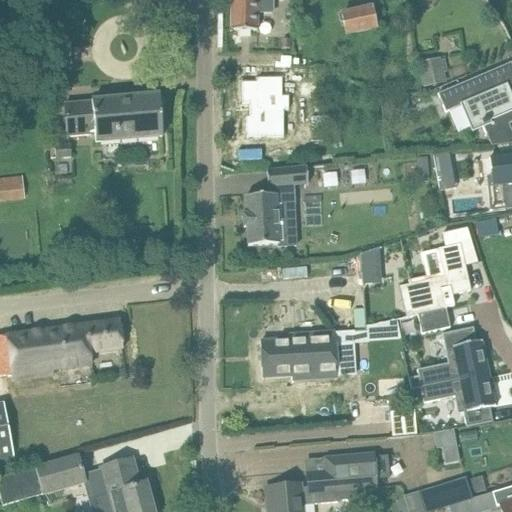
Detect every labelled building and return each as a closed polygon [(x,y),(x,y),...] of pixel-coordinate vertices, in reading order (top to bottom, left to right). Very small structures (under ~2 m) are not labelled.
[(231,0),(232,30),(240,29),(241,35),(250,35),(250,29),(258,29),(258,11),(272,10),(272,0),(231,0)] [(375,29),(370,8),(341,15),(345,35),(375,29)] [(53,41),(54,56),(70,55),(68,40),(53,41)] [(449,81),(443,56),(425,60),(430,85),(449,81)] [(437,97),(445,115),(463,107),(473,131),(481,127),(485,136),(511,124),(511,99),(511,97),(511,96),(511,68),(510,65),(437,97)] [(246,103),(240,104),(240,119),(247,118),(248,138),(276,136),(275,132),(289,131),(288,107),(283,107),(281,75),(245,77),(246,103)] [(95,135),(95,142),(162,137),(159,96),(65,103),(68,137),(95,135)] [(70,146),(54,147),(55,159),(71,157),(70,146)] [(435,168),(451,166),(449,154),(433,157),(435,168)] [(417,157),(420,181),(430,180),(427,156),(417,157)] [(511,156),(489,159),(489,160),(490,160),(492,176),(493,186),(504,185),(507,210),(511,208),(511,156)] [(246,216),(242,216),(243,218),(244,225),(243,225),(243,227),(247,227),(248,246),(278,245),(296,244),(295,225),(294,205),(295,205),(294,185),(308,184),(307,168),(267,170),(268,187),(274,187),(275,195),(245,197),(246,216)] [(21,177),(0,179),(0,202),(24,200),(21,177)] [(464,267),(477,264),(467,229),(442,235),(445,250),(438,252),(444,277),(399,287),(406,319),(417,316),(446,310),(446,308),(454,306),(451,296),(470,292),(464,267)] [(362,265),(334,266),(338,332),(366,331),(363,284),(362,265)] [(446,310),(417,316),(421,334),(450,328),(446,310)] [(122,349),(119,321),(0,334),(0,374),(11,373),(12,379),(52,374),(51,369),(91,364),(89,353),(122,349)] [(411,391),(420,389),(488,375),(481,341),(476,342),(473,328),(441,335),(447,364),(416,370),(418,377),(408,379),(411,391)] [(309,334),(290,335),(290,340),(292,376),(292,381),(312,380),(336,379),(351,378),(349,344),(367,342),(367,341),(366,331),(338,332),(333,333),(309,334)] [(290,340),(260,342),(262,378),(292,376),(290,340)] [(495,407),(488,375),(420,389),(423,404),(454,397),(458,415),(463,414),(466,428),(492,423),(489,408),(495,407)] [(0,467),(16,464),(3,402),(0,402),(0,467)] [(413,410),(389,413),(392,437),(416,434),(413,410)] [(289,487),(269,488),(271,511),(314,511),(314,504),(337,502),(337,500),(336,491),(360,489),(377,488),(376,480),(390,478),(387,456),(374,457),(373,454),(323,459),(324,473),(306,475),(307,488),(299,488),(299,486),(289,487)] [(33,469),(0,478),(0,501),(1,507),(41,496),(41,497),(77,487),(83,485),(80,476),(75,458),(33,469)] [(107,495),(89,501),(91,511),(159,511),(155,498),(151,500),(146,484),(140,485),(133,459),(113,464),(100,468),(100,471),(107,495)] [(427,511),(470,499),(464,481),(418,496),(423,511),(427,511)] [(501,511),(511,511),(511,487),(492,494),(496,508),(500,507),(501,511)] [(492,494),(477,498),(481,511),(487,511),(496,509),(496,508),(492,494)]
